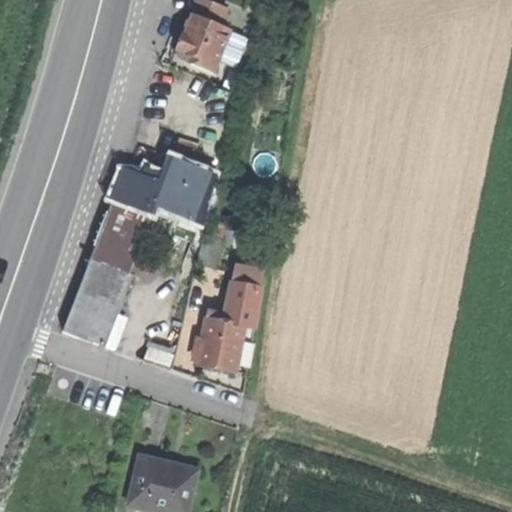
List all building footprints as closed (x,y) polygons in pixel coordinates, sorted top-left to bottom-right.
[(200,0),(194,15),(224,28),(233,9),(212,0),(200,0)] [(235,34),(224,28),(194,15),(186,32),(177,50),(196,59),(193,66),(215,76),(235,34)] [(94,262),(128,275),(151,215),(156,216),(161,209),(200,224),(218,180),(174,164),(165,180),(147,173),(126,183),(94,262)] [(205,239),(199,266),(219,271),(225,243),(205,239)] [(128,275),(94,262),(81,296),(67,334),(105,348),(132,277),(128,275)] [(239,288),(232,327),(247,330),(256,332),(263,293),(239,288)] [(211,314),(209,323),(224,326),(226,317),(211,314)] [(224,326),(209,323),(206,342),(202,360),(201,368),(219,371),(239,375),(247,330),(232,327),(224,326)] [(91,386),(55,373),(49,392),(84,404),(91,386)] [(174,469),(140,458),(124,507),(140,511),(188,511),(200,477),(174,469)]
